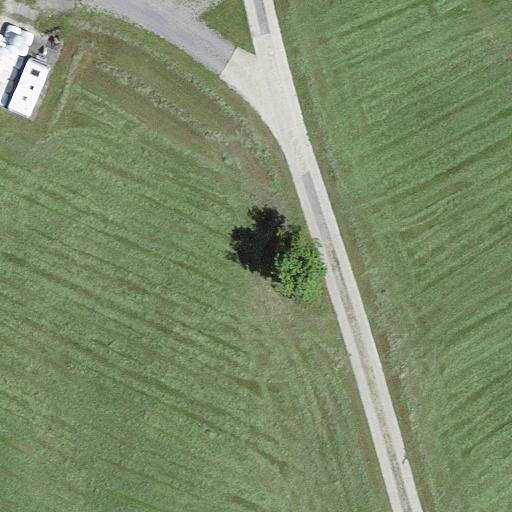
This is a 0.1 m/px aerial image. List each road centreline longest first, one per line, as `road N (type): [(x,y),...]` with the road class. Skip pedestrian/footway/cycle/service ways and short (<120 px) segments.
road 1 (track): [(259,0),(277,93),(410,511)]
road 2 (track): [(277,93),(123,0)]
